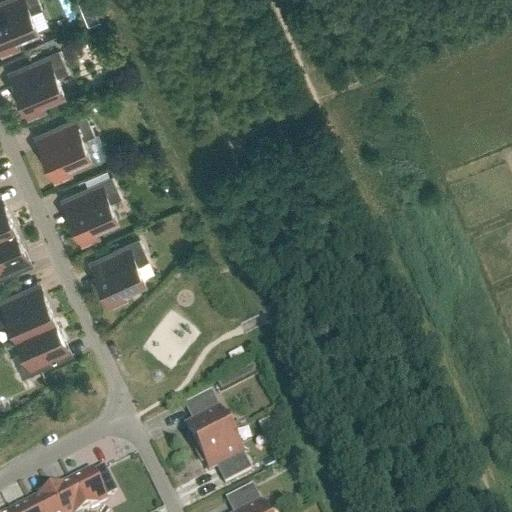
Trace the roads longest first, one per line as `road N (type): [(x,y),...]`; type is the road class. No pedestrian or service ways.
road 1 (track): [(508,511),(281,0)]
road 2 (residential): [(130,419),(0,114)]
road 3 (residential): [(0,485),(130,419)]
